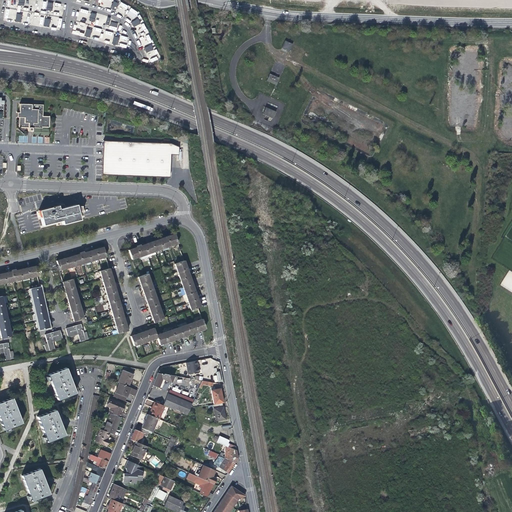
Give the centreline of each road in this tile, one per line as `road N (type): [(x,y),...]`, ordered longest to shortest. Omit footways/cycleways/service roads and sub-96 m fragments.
road 1 (trunk): [(511,402),(453,300),(374,214),(288,153),(123,82)]
road 2 (trunk): [(141,103),(293,171),(387,242),(456,329),(511,431)]
road 3 (residential): [(511,21),(285,13),(211,0)]
road 4 (residential): [(92,511),(154,364),(222,349)]
road 5 (residential): [(0,183),(167,191),(182,201),(185,220)]
road 6 (trunk): [(0,66),(141,103)]
road 7 (trunk): [(0,74),(141,103)]
road 8 (residential): [(52,511),(74,460),(89,376)]
road 9 (residential): [(185,220),(200,237),(222,349)]
road 10 (trunk): [(123,82),(105,69),(0,45)]
road 11 (trunk): [(123,82),(0,54)]
road 12 (residential): [(222,349),(245,470)]
